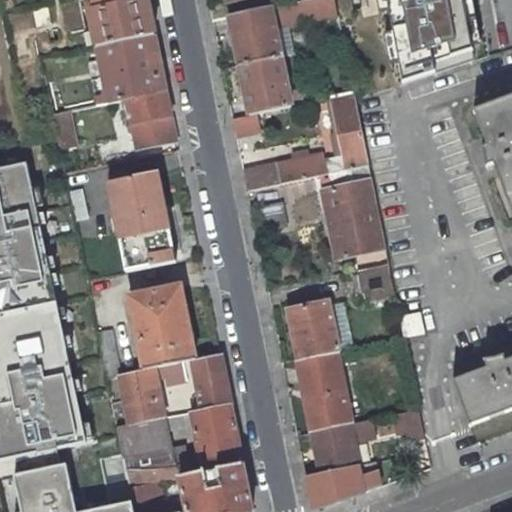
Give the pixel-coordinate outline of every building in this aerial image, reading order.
[(125,0),(93,0),(96,11),(89,12),(92,26),(96,46),(96,48),(155,36),(148,0),(127,4),(125,0)] [(225,0),(226,2),(209,6),(212,21),(229,18),(274,9),(272,0),(225,0)] [(274,9),(229,18),(239,67),(281,58),(276,35),(282,34),(281,29),(287,28),(339,17),(335,0),(318,0),(293,6),(274,9)] [(335,0),(339,17),(348,15),(345,0),(335,0)] [(404,0),(413,41),(456,33),(451,10),(449,0),(404,0)] [(457,0),(449,0),(451,10),(459,8),(457,0)] [(89,48),(96,46),(92,26),(85,28),(89,48)] [(282,34),(276,35),(281,58),(293,55),(287,28),(281,29),(282,34)] [(125,101),(166,93),(155,36),(96,48),(99,61),(88,64),(90,74),(101,71),(106,96),(94,98),(97,107),(125,101)] [(281,58),(239,67),(250,115),(258,114),(293,107),(281,58)] [(166,93),(125,101),(137,150),(177,142),(166,93)] [(354,93),(331,98),(343,156),(325,159),(324,155),(244,172),(248,192),(331,175),(369,167),(354,93)] [(511,97),(474,111),(487,145),(480,147),(484,157),(486,168),(494,165),(511,212),(511,97)] [(325,159),(343,156),(331,98),(314,102),(324,155),(325,159)] [(72,111),(52,116),(57,138),(60,151),(79,147),(72,111)] [(250,115),(233,119),(237,137),(262,132),(258,114),(250,115)] [(27,156),(25,144),(17,146),(19,158),(27,156)] [(386,249),(369,167),(331,175),(334,189),(322,192),(336,260),(386,249)] [(126,272),(174,262),(157,175),(108,185),(126,272)] [(83,192),(70,195),(77,220),(88,217),(83,192)] [(260,226),(285,221),(282,204),(257,209),(260,226)] [(287,227),(285,221),(260,226),(261,232),(287,227)] [(389,265),(358,271),(359,274),(363,295),(369,294),(371,305),(396,299),(389,265)] [(0,323),(11,322),(0,272),(0,323)] [(363,295),(359,274),(351,276),(355,296),(363,295)] [(128,298),(144,371),(156,369),(165,367),(184,363),(196,361),(181,287),(128,298)] [(316,300),(302,303),(303,309),(317,306),(316,300)] [(289,312),(298,362),(337,354),(339,354),(329,304),(317,306),(303,309),(289,312)] [(404,338),(423,334),(420,314),(399,318),(404,338)] [(61,315),(25,323),(29,338),(64,330),(61,315)] [(29,338),(0,343),(0,374),(70,359),(64,330),(29,338)] [(98,335),(107,379),(119,376),(120,376),(111,332),(98,335)] [(351,424),(337,354),(298,362),(312,433),(351,424)] [(184,363),(186,372),(194,370),(202,411),(231,405),(220,356),(196,361),(184,363)] [(484,361),(487,369),(452,382),(468,427),(511,410),(511,359),(505,362),(504,357),(484,361)] [(184,363),(165,367),(167,374),(169,384),(187,380),(186,372),(184,363)] [(165,367),(156,369),(157,376),(167,374),(165,367)] [(120,376),(119,376),(123,397),(120,397),(122,403),(125,402),(130,428),(167,419),(157,376),(156,369),(144,371),(120,376)] [(78,397),(0,413),(0,472),(90,454),(78,397)] [(197,446),(203,473),(242,464),(231,405),(202,411),(191,414),(193,425),(197,446)] [(407,443),(424,439),(418,411),(391,416),(395,436),(405,433),(407,443)] [(117,430),(129,489),(160,482),(180,478),(203,473),(197,446),(172,451),(168,430),(193,425),(191,414),(167,419),(130,428),(117,430)] [(351,424),(312,433),(321,474),(359,466),(354,443),(377,438),(372,420),(351,424)] [(321,474),(305,477),(313,511),(381,487),(376,462),(359,466),(321,474)] [(203,473),(180,478),(185,502),(172,505),(173,511),(165,511),(160,482),(129,489),(134,511),(251,511),(242,464),(203,473)] [(133,511),(129,489),(13,508),(13,511),(133,511)]
